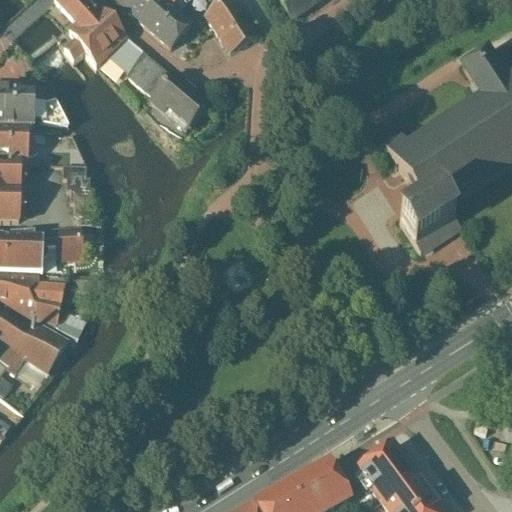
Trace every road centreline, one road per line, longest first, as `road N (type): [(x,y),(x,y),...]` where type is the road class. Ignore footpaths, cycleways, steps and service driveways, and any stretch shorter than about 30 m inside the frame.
road 1 (residential): [(398,388),(257,211),(248,65)]
road 2 (secondary): [(398,388),(194,511)]
road 3 (residential): [(100,0),(173,69),(207,76),(248,65)]
road 4 (residential): [(487,511),(398,388)]
road 5 (secondary): [(511,310),(398,388)]
road 6 (residential): [(248,65),(354,0)]
